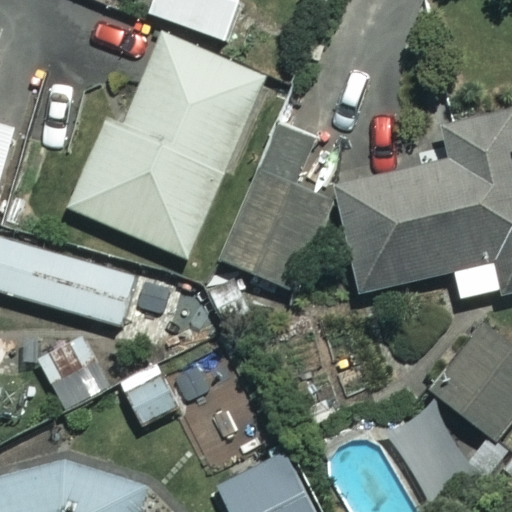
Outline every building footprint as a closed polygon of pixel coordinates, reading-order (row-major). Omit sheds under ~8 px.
[(241,1),(236,0),(151,0),(147,16),(228,42),(241,1)] [(260,79),(160,36),(121,127),(106,120),(68,210),(184,259),(260,79)] [(511,291),(511,113),(442,128),(449,165),(335,188),(356,293),(451,274),(457,303),(511,291)] [(0,178),(13,129),(0,126),(0,178)] [(311,144),(283,131),(223,263),(294,294),(336,202),(293,183),(311,144)] [(133,278),(0,240),(0,293),(119,327),(133,278)] [(511,422),(511,350),(488,328),(431,390),(491,445),(511,422)] [(182,406),(164,371),(122,393),(140,427),(182,406)] [(0,511),(172,511),(164,486),(51,449),(0,465),(0,511)] [(317,511),(288,456),(215,493),(225,511),(317,511)] [(511,459),(500,475),(511,484),(511,459)]
